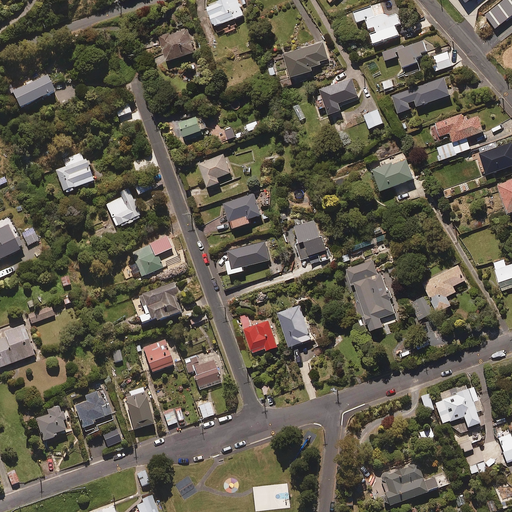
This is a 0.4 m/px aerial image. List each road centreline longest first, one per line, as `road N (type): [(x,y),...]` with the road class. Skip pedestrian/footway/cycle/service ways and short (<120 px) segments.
road 1 (residential): [(136,88),(259,427)]
road 2 (residential): [(259,427),(143,455),(0,505)]
road 3 (residential): [(511,341),(338,401)]
road 4 (residential): [(141,0),(0,50)]
road 5 (residential): [(511,97),(426,0)]
